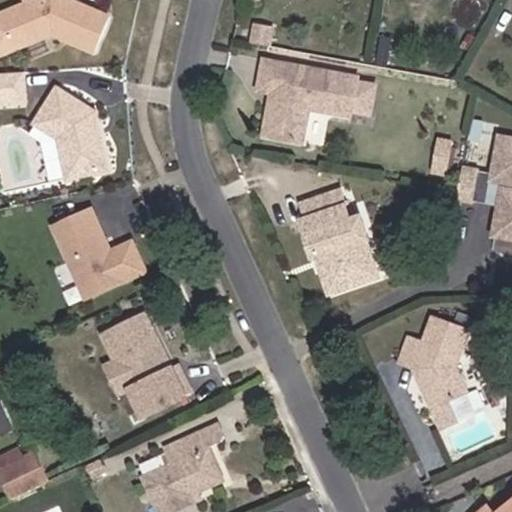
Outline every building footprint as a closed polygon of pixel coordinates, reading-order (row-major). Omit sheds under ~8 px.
[(42,20),(44,19),(37,5),(10,16),(15,30),(0,35),(0,62),(5,75),(44,61),(85,77),(100,42),(56,24),(50,27),(45,25),(42,20)] [(243,67),(262,70),(265,53),(246,50),(243,67)] [(250,114),(264,117),(269,118),(268,124),(261,128),(256,159),(295,165),(300,131),(342,139),(348,100),(255,84),(250,114)] [(14,97),(0,97),(0,127),(17,126),(14,97)] [(49,113),(26,148),(49,163),(58,203),(99,194),(92,165),(87,164),(85,154),(89,153),(85,137),(49,113)] [(428,181),(443,183),(446,167),(431,164),(428,181)] [(495,225),(487,270),(511,274),(511,176),(492,173),(484,214),(503,217),(501,226),(495,225)] [(425,196),(440,199),(443,183),(428,181),(425,196)] [(472,196),(457,192),(451,223),(466,226),(472,196)] [(327,213),(290,227),(296,243),(290,245),(303,280),(311,277),(315,289),(311,291),(320,316),(368,298),(354,260),(347,263),(327,213)] [(95,268),(99,266),(85,235),(46,253),(79,325),(140,298),(126,267),(104,278),(100,279),(95,268)] [(104,278),(99,266),(95,268),(100,279),(104,278)] [(161,383),(139,339),(97,359),(112,389),(115,387),(128,412),(126,417),(138,444),(186,420),(172,391),(166,394),(162,396),(159,388),(161,383)] [(404,389),(422,428),(429,426),(432,433),(451,425),(447,417),(458,412),(446,388),(458,353),(423,341),(413,366),(399,361),(391,385),(404,389)] [(451,425),(432,433),(439,448),(457,438),(451,425)] [(167,479),(136,492),(141,504),(139,505),(142,511),(205,511),(214,509),(200,476),(207,473),(221,467),(222,463),(218,452),(165,474),(167,479)] [(207,473),(200,476),(214,509),(221,505),(207,473)] [(0,511),(38,511),(26,486),(0,499),(0,511)]
